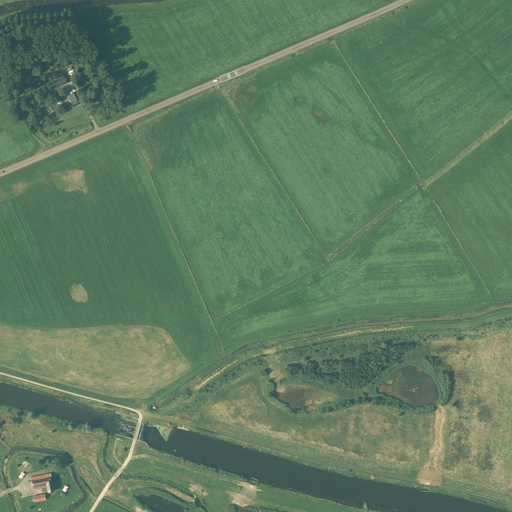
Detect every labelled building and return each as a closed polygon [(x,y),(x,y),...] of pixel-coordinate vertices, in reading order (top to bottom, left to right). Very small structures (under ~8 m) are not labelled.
[(64,76),(53,81),(56,89),(68,83),(64,76)] [(55,103),(61,100),(59,96),(63,94),(60,89),(56,91),(57,93),(51,96),(55,103)] [(75,92),(66,97),(73,108),(81,103),(75,92)] [(43,493),(49,492),(54,491),(51,476),(51,474),(31,477),(33,487),(32,487),(33,490),(41,488),(41,491),(43,493)] [(45,494),(34,496),(35,502),(46,500),(45,494)]
